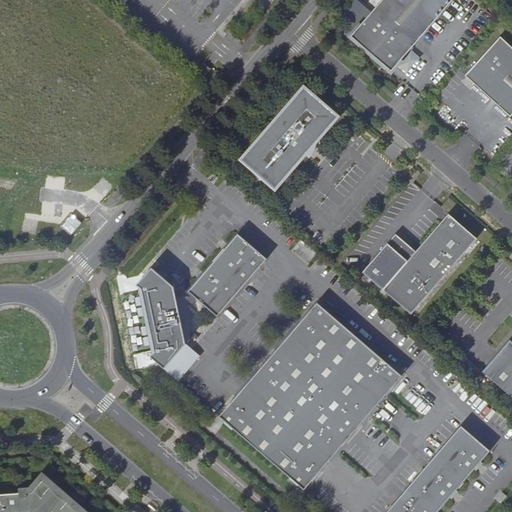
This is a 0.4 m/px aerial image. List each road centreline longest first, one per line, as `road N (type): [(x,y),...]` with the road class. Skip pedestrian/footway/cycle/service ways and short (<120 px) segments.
road 1 (unclassified): [(287,27),(76,273)]
road 2 (residential): [(287,27),(511,224)]
road 3 (primary): [(230,511),(82,384),(65,358)]
road 4 (primary): [(25,395),(80,425),(179,511)]
